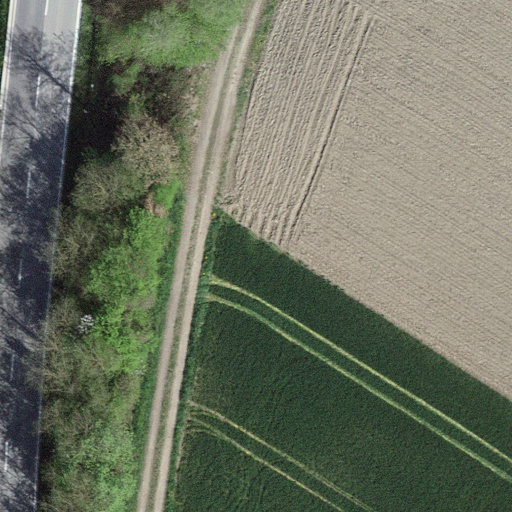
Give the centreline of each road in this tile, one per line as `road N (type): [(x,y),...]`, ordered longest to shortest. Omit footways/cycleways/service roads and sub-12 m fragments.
road 1 (track): [(152,511),(201,169),(261,0)]
road 2 (tertiary): [(2,511),(1,445),(41,0)]
